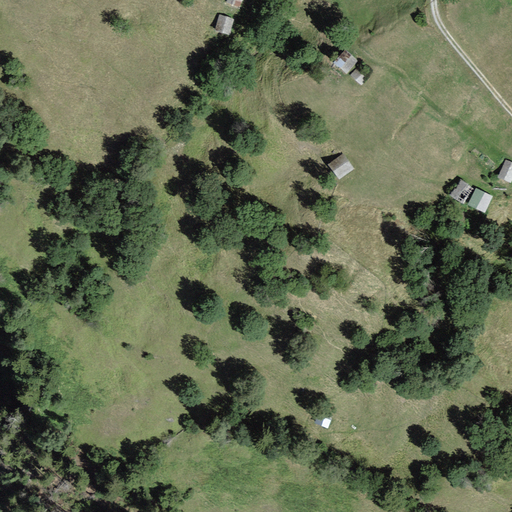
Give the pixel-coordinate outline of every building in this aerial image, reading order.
[(243,0),(229,0),(228,6),(239,10),(243,0)] [(231,26),(219,24),(216,35),(229,38),(231,26)] [(356,65),(345,56),(336,68),(346,76),(356,65)] [(368,79),(357,71),(351,80),(361,88),(368,79)] [(353,172),(345,161),(331,171),(339,182),(353,172)] [(511,185),(511,165),(506,163),(499,181),(511,186),(511,185)] [(473,191),(461,185),(453,201),(465,207),(473,191)] [(493,199),(477,192),(470,209),(487,215),(493,199)] [(318,415),(316,422),(326,425),(329,418),(318,415)]
